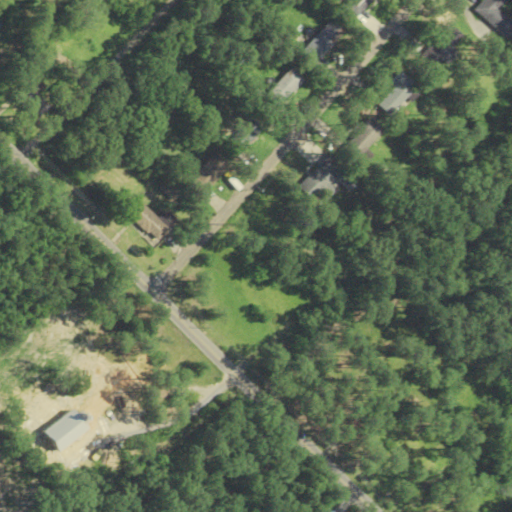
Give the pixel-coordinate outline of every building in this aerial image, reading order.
[(360,18),(373,0),(351,0),(346,8),(360,18)] [(478,0),(471,8),(505,39),(511,31),(511,22),(497,9),(504,0),(478,0)] [(316,65),(342,33),(328,22),(302,53),(316,65)] [(418,56),(433,71),(464,39),(449,24),(418,56)] [(265,96),(277,108),(304,81),(292,69),(265,96)] [(405,98),(411,102),(419,91),(397,76),(379,101),(395,113),(405,98)] [(11,94),(37,120),(53,105),(26,79),(11,94)] [(366,150),(383,129),(368,117),(342,151),(363,167),(372,154),(366,150)] [(262,130),(251,119),(226,144),(237,155),(262,130)] [(192,183),(207,194),(229,164),(213,153),(192,183)] [(297,187),(311,201),(319,193),(326,199),(334,191),(327,185),(334,178),(349,193),(358,183),(329,154),(297,187)] [(126,213),(158,243),(170,231),(138,200),(126,213)] [(241,288),(268,323),(286,310),(260,274),(241,288)] [(49,429),(62,441),(56,447),(66,456),(94,425),(72,404),(49,429)] [(415,469),(431,455),(405,426),(390,440),(415,469)] [(485,511),(468,494),(454,509),(457,511),(485,511)]
